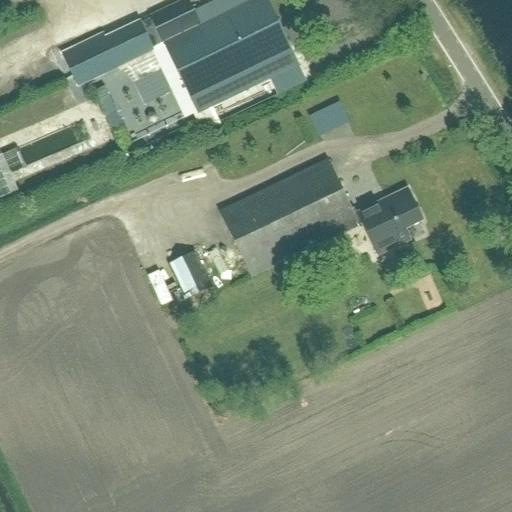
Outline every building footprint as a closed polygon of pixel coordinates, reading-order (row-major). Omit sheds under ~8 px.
[(293,55),(266,0),(254,0),(200,26),(187,0),(150,17),(192,103),(293,55)] [(100,39),(65,56),(79,85),(112,69),(114,72),(156,52),(140,20),(126,27),(129,34),(103,47),(100,39)] [(145,85),(151,100),(166,93),(159,79),(145,85)] [(406,232),(424,224),(408,191),(391,199),(371,209),(370,206),(353,214),(328,162),(219,214),(251,279),(363,225),(370,240),(379,259),(411,243),(406,232)] [(212,289),(194,253),(169,265),(186,302),(212,289)]
